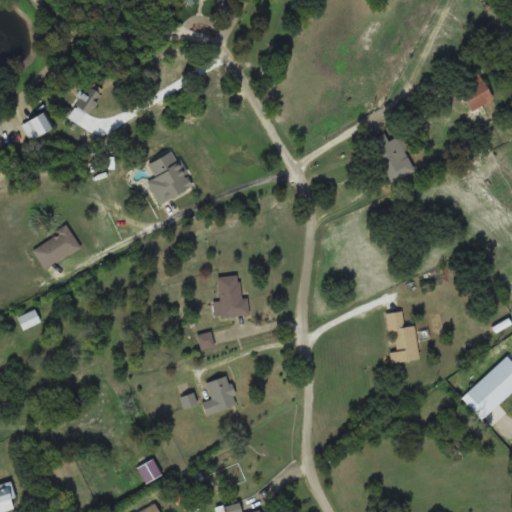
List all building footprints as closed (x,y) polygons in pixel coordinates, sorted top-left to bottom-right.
[(202,0),(185,0),(190,8),(202,0)] [(455,83),(470,111),(492,99),(477,71),(455,83)] [(105,91),(92,83),(69,117),(82,125),(105,91)] [(57,126),(47,108),(22,122),(32,140),(57,126)] [(390,182),(414,172),(400,135),(387,140),(384,133),(372,138),(390,182)] [(182,193),(165,154),(142,165),(159,203),(182,193)] [(37,255),(55,269),(78,238),(60,224),(37,255)] [(217,276),(219,316),(250,314),(249,297),(241,297),(240,274),(217,276)] [(18,315),(22,329),(39,323),(35,310),(18,315)] [(416,324),(404,325),(403,310),(388,312),(392,360),(419,358),(416,324)] [(202,348),(215,344),(212,331),(198,335),(202,348)] [(212,399),(203,401),(206,413),(237,406),(229,375),(208,380),(212,399)] [(161,474),(152,457),(136,466),(145,483),(161,474)] [(0,511),(14,507),(11,497),(15,496),(9,479),(0,481),(0,511)] [(159,511),(156,502),(134,511),(159,511)] [(241,511),(239,502),(222,506),(223,511),(241,511)]
